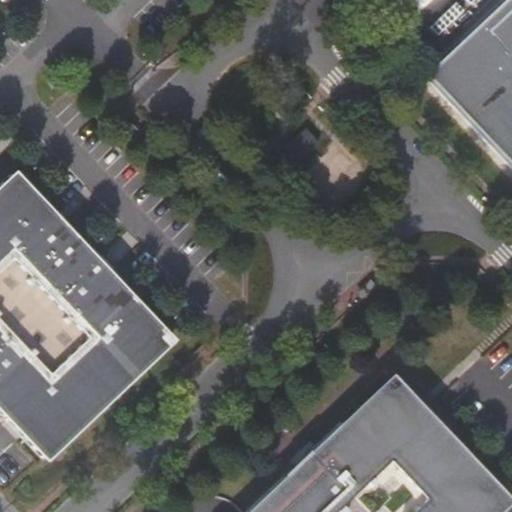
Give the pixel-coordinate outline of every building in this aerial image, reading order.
[(404,0),(416,12),(429,0),(404,0)] [(511,0),(505,0),(423,77),(511,171),(511,0)] [(304,131),(284,150),(297,164),(318,145),(304,131)] [(0,413),(45,461),(172,343),(107,274),(101,268),(96,262),(14,175),(0,188),(0,413)] [(501,511),(510,504),(383,370),(306,443),(288,459),(278,469),(238,507),(232,511),(501,511)]
